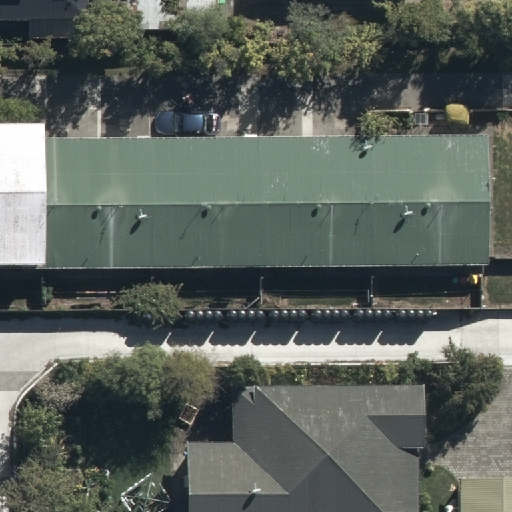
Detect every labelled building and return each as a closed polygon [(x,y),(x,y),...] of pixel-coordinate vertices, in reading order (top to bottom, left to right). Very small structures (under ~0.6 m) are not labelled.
[(0,0),(0,17),(30,17),(30,36),(90,35),(89,0),(0,0)] [(212,0),(112,0),(113,28),(213,26),(212,0)] [(486,133),(37,137),(36,124),(0,124),(0,269),(38,269),(38,274),(487,271),(486,133)] [(416,511),(414,384),(230,387),(231,442),(182,443),(183,511),(416,511)] [(511,511),(511,479),(455,480),(455,511),(511,511)]
